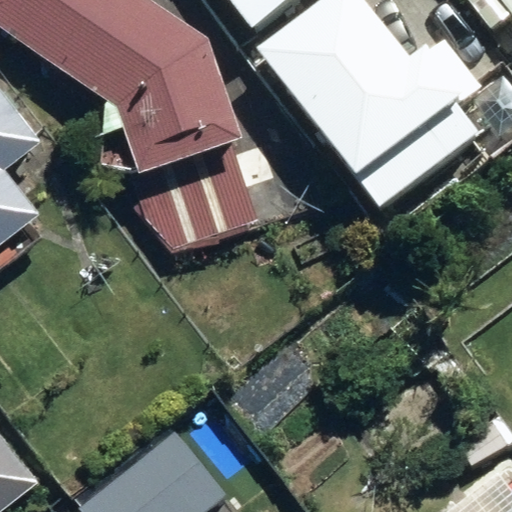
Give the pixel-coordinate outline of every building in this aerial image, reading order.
[(153,271),(258,240),(201,59),(117,0),(0,0),(0,50),(112,130),(153,271)] [(192,0),(237,59),(314,0),(192,0)] [(345,0),(266,60),(274,71),(386,217),(502,130),(453,66),(436,79),(375,0),(345,0)] [(38,163),(0,112),(0,282),(47,247),(3,189),(38,163)] [(511,445),(501,425),(453,451),(469,480),(511,456),(511,445)] [(178,443),(84,511),(222,511),(227,509),(178,443)] [(0,511),(22,511),(38,500),(0,452),(0,511)] [(511,511),(511,501),(499,484),(461,511),(511,511)]
